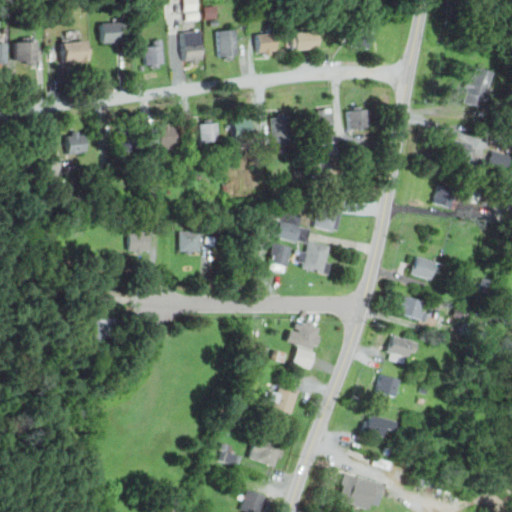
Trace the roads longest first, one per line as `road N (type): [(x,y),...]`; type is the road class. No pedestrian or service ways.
road 1 (tertiary): [(289,511),(374,264),(421,0)]
road 2 (residential): [(0,114),(322,73),(408,77)]
road 3 (residential): [(158,303),(363,306)]
